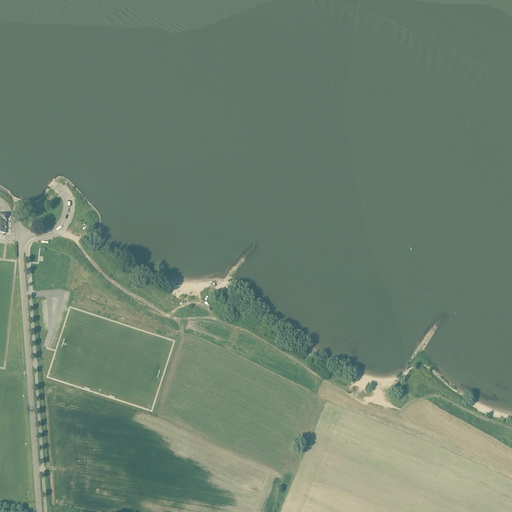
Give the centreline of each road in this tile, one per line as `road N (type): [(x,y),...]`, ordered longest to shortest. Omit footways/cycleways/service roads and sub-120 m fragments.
road 1 (track): [(511,429),(436,396),(399,412),(379,411),(242,329),(155,314),(106,279),(63,233)]
road 2 (tertiary): [(38,511),(20,246),(63,220),(66,199),(52,184)]
road 3 (track): [(511,467),(391,414)]
